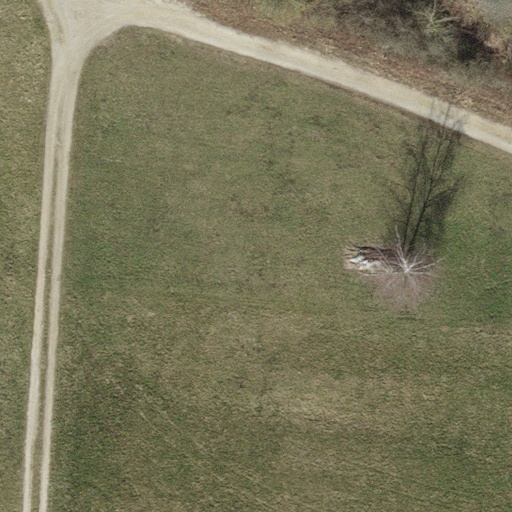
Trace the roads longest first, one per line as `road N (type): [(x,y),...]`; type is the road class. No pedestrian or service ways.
road 1 (track): [(115,0),(103,13),(61,511)]
road 2 (track): [(83,0),(103,13),(511,142)]
